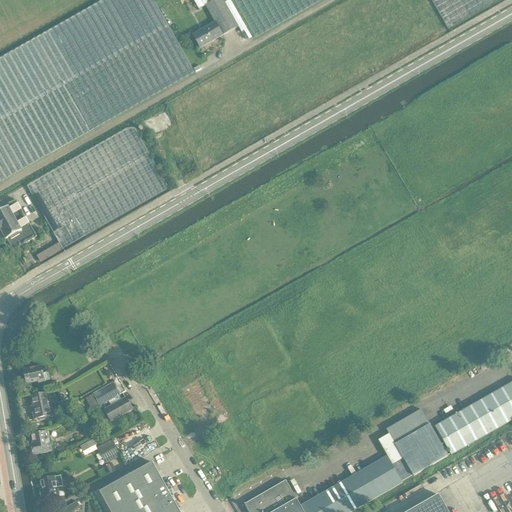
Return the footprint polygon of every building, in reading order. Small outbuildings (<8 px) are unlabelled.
[(0,185),(195,74),(153,0),(103,0),(0,58),(0,185)] [(201,8),(205,6),(215,0),(221,0),(227,8),(238,28),(245,40),(253,41),(310,8),(324,0),(192,0),(197,8),(198,10),(201,8)] [(206,8),(215,23),(222,37),(238,28),(227,8),(221,0),(215,0),(205,6),(206,8)] [(431,0),(448,29),(499,0),(431,0)] [(222,37),(215,23),(192,36),(200,49),(222,37)] [(179,41),(186,37),(180,27),(173,31),(179,41)] [(54,233),(63,249),(169,189),(134,129),(127,129),(70,162),(27,186),(27,187),(54,233)] [(199,169),(191,155),(174,164),(182,179),(199,169)] [(16,200),(0,208),(0,230),(12,251),(37,237),(16,200)] [(91,353),(96,350),(89,339),(85,342),(91,353)] [(25,374),(23,374),(24,379),(26,379),(27,385),(38,383),(39,385),(45,383),(45,382),(50,381),(48,374),(44,375),(42,367),(24,371),(25,374)] [(248,511),(352,511),(403,483),(402,482),(413,476),(413,477),(448,457),(439,441),(442,440),(451,456),(511,421),(511,383),(435,428),(439,435),(437,437),(421,410),(386,430),(403,459),(392,466),(387,457),(301,507),(286,481),(244,505),(248,511)] [(113,384),(94,395),(100,406),(120,395),(113,384)] [(31,397),(34,411),(32,411),(34,420),(39,419),(39,421),(45,419),(44,417),(51,416),(51,415),(56,414),(54,401),(51,402),(49,393),(31,397)] [(126,398),(105,410),(112,422),(133,410),(126,398)] [(48,433),(31,436),(33,445),(32,445),(34,456),(51,452),(50,447),(53,446),(52,443),(50,443),(48,433)] [(83,452),(96,446),(93,440),(80,447),(83,452)] [(105,460),(117,453),(111,441),(98,448),(105,460)] [(180,511),(174,501),(175,501),(171,488),(167,489),(153,463),(100,492),(110,511),(180,511)] [(61,477),(55,478),(41,480),(43,491),(41,491),(43,500),(52,499),(52,503),(60,502),(57,487),(63,486),(61,477)] [(439,496),(410,511),(443,511),(447,510),(439,496)] [(77,502),(71,505),(74,509),(73,510),(74,511),(81,509),(77,502)]
